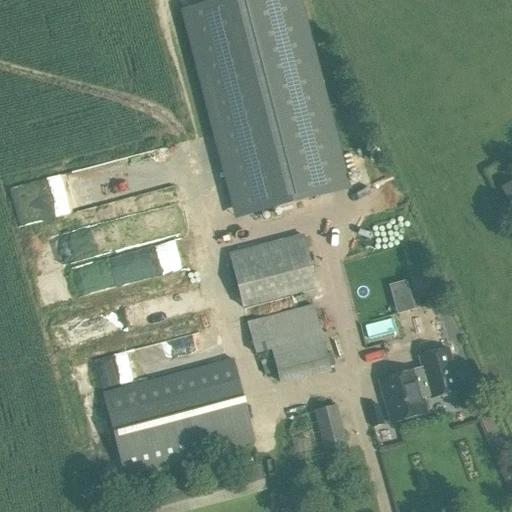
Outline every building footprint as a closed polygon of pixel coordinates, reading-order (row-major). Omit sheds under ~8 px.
[(223,0),(183,10),(236,217),(349,188),(300,0),(223,0)] [(511,182),(502,188),(511,206),(511,182)] [(169,210),(137,214),(138,229),(170,225),(169,210)] [(102,237),(102,227),(58,229),(59,253),(90,251),(90,237),(102,237)] [(303,235),(230,253),(244,309),(318,290),(303,235)] [(409,292),(406,280),(389,285),(392,296),(409,292)] [(313,305),(246,324),(256,357),(270,353),(280,385),(332,370),(313,305)] [(423,369),(380,381),(392,425),(428,414),(423,399),(431,397),(432,399),(461,391),(460,388),(466,387),(462,372),(456,374),(449,350),(420,358),(423,369)] [(234,360),(105,394),(126,477),(255,443),(234,360)] [(338,405),(317,411),(329,454),(350,448),(338,405)] [(380,405),(368,408),(374,428),(385,424),(380,405)] [(260,466),(90,511),(189,511),(267,491),(260,466)]
